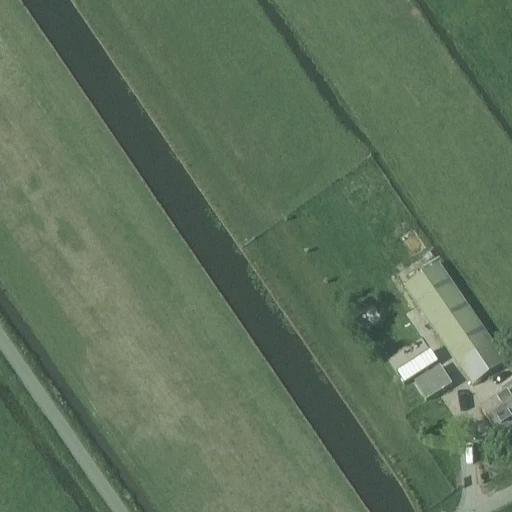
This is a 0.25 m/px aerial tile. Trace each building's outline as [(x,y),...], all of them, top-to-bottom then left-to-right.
[(505,364),(438,263),(404,286),(471,386),(505,364)] [(364,306),(353,314),(364,331),(376,323),(364,306)] [(394,335),(378,345),(389,362),(405,351),(394,335)] [(438,364),(432,354),(402,373),(408,382),(438,364)] [(452,387),(441,369),(415,384),(426,402),(452,387)] [(511,425),(511,388),(483,408),(500,433),(511,425)]
